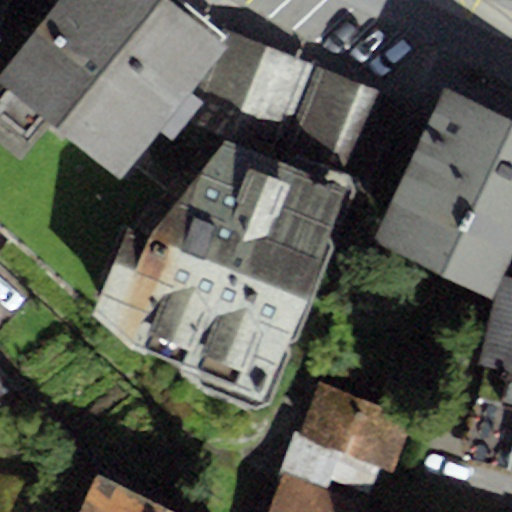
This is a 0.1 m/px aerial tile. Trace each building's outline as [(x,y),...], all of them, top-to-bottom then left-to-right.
[(217,31),(179,0),(57,0),(0,70),(0,78),(53,121),(121,176),(202,76),(230,41),(217,31)] [(281,143),(313,63),(218,27),(217,31),(230,41),(202,76),(186,116),(259,145),(270,139),(281,143)] [(317,66),(283,144),(340,169),(374,91),(317,66)] [(53,121),(0,78),(0,142),(20,158),(53,121)] [(370,239),(490,296),(511,250),(511,119),(442,87),(370,239)] [(347,190),(224,136),(150,231),(126,225),(93,314),(132,346),(262,401),(347,190)] [(478,367),(505,375),(511,376),(511,277),(503,275),(478,367)] [(318,371),(294,434),(381,467),(391,470),(415,407),(318,371)] [(511,376),(505,375),(498,403),(511,406),(511,376)] [(511,473),(511,406),(498,403),(475,396),(458,460),(511,473)] [(280,468),(283,469),(329,486),(331,481),(370,496),(381,467),(294,434),(294,433),(280,468)] [(329,486),(283,469),(267,511),(395,511),(397,510),(329,486)] [(0,511),(30,511),(34,477),(0,473),(0,511)] [(182,511),(98,473),(79,511),(182,511)]
